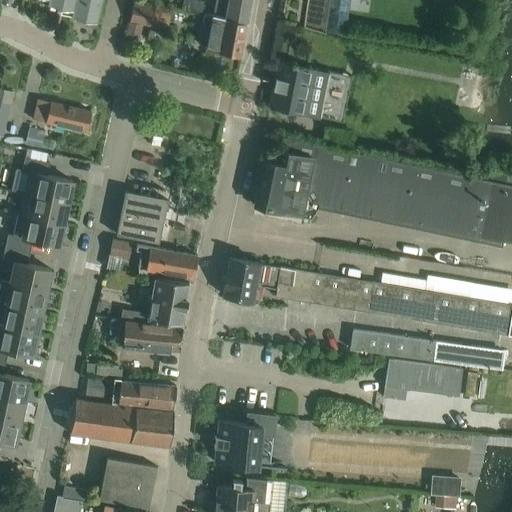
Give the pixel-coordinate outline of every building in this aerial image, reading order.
[(49,0),(48,4),(66,7),(64,15),(71,16),(75,0),(49,0)] [(103,0),(75,0),(71,16),(90,20),(89,26),(97,28),(103,0)] [(202,15),(204,0),(183,0),(181,11),(202,15)] [(205,16),(248,24),(252,0),(216,0),(214,14),(205,13),(205,16)] [(299,0),(295,25),(325,33),(329,0),(299,0)] [(155,26),(159,7),(135,2),(131,21),(144,24),(155,26)] [(242,54),(248,24),(205,16),(203,22),(212,24),(208,48),(242,54)] [(142,37),(144,24),(131,21),(127,35),(142,37)] [(269,105),(269,106),(304,114),(318,117),(323,94),(328,72),(314,69),(278,61),(278,62),(280,62),(275,85),(270,106),(269,105)] [(0,89),(0,101),(11,104),(14,93),(0,89)] [(88,132),(93,112),(39,99),(34,118),(88,132)] [(0,134),(3,136),(5,129),(11,105),(0,102),(0,134)] [(325,126),(322,141),(350,147),(353,131),(325,126)] [(30,128),(26,145),(42,149),(44,139),(44,137),(37,135),(38,130),(30,128)] [(264,163),(511,215),(511,169),(492,166),(490,179),(383,157),(284,136),(281,150),(265,159),(264,163)] [(16,169),(11,190),(23,193),(68,203),(73,181),(47,175),(50,163),(25,157),(22,170),(16,169)] [(511,215),(264,163),(255,204),(310,215),(317,205),(502,244),(503,238),(511,239),(511,215)] [(174,181),(170,187),(175,191),(180,184),(174,181)] [(126,194),(117,234),(159,243),(167,203),(168,200),(126,191),(126,194)] [(23,193),(18,214),(63,224),(68,203),(23,193)] [(8,234),(5,247),(30,252),(33,240),(58,246),(63,224),(18,214),(13,235),(8,234)] [(130,257),(133,243),(114,239),(111,253),(130,257)] [(193,277),(197,256),(137,244),(136,250),(141,251),(138,266),(193,277)] [(5,247),(3,259),(13,262),(8,282),(8,283),(46,291),(51,269),(28,264),(30,252),(5,247)] [(280,267),(260,262),(231,257),(223,295),(252,300),(253,298),(257,299),(260,280),(278,283),(276,296),(511,335),(511,304),(281,266),(280,267)] [(183,325),(190,283),(155,278),(148,319),(183,325)] [(2,281),(0,290),(0,303),(41,312),(46,291),(8,283),(8,282),(2,281)] [(0,325),(37,333),(41,312),(0,303),(0,325)] [(122,310),(121,319),(126,320),(131,320),(132,311),(122,310)] [(180,351),(183,327),(131,320),(126,320),(121,319),(112,318),(110,333),(124,335),(122,345),(180,351)] [(0,360),(6,362),(9,350),(32,355),(37,333),(0,325),(0,360)] [(351,330),(348,349),(351,349),(370,352),(389,354),(501,370),(503,351),(351,330)] [(389,358),(384,396),(405,399),(407,388),(459,395),(463,368),(389,358)] [(0,396),(24,402),(29,380),(3,374),(6,362),(0,360),(0,396)] [(109,380),(89,377),(87,388),(108,390),(109,380)] [(174,410),(176,389),(120,383),(118,404),(174,410)] [(87,388),(86,398),(107,401),(108,390),(87,388)] [(0,418),(19,423),(24,402),(0,396),(0,418)] [(170,447),(174,412),(118,405),(76,399),(71,432),(170,447)] [(276,416),(276,415),(247,412),(246,423),(219,420),(217,436),(217,437),(216,445),(216,446),(215,462),(270,467),(275,416),(276,416)] [(0,441),(14,445),(19,423),(0,418),(0,441)] [(149,509),(157,467),(108,457),(100,499),(149,509)] [(431,494),(456,496),(459,496),(461,478),(459,477),(432,475),(431,494)] [(218,485),(216,509),(229,510),(252,511),(270,511),(271,503),(274,480),(267,479),(247,477),(246,488),(218,485)] [(299,498),(300,498),(301,498),(302,498),(302,497),(303,497),(304,497),(304,496),(305,496),(305,495),(306,495),(306,494),(306,493),(307,493),(307,492),(307,491),(306,490),(306,489),(306,488),(305,488),(305,487),(304,487),(304,486),(303,486),(302,486),(301,485),(300,485),(288,484),(287,497),(299,498)] [(63,494),(88,499),(90,491),(65,486),(63,494)] [(80,511),(83,501),(63,497),(58,496),(54,511),(80,511)] [(437,496),(436,507),(454,509),(457,509),(458,498),(455,498),(437,496)]
